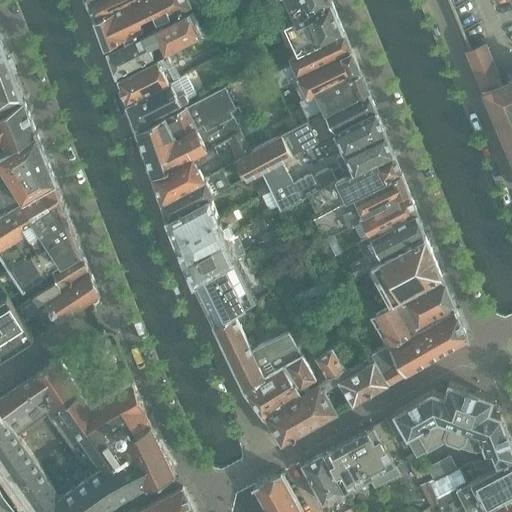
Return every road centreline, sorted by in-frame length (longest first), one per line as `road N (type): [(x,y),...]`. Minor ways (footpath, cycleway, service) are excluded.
road 1 (residential): [(0,10),(108,291),(200,496)]
road 2 (residential): [(272,462),(185,284),(77,0)]
road 3 (residential): [(272,462),(485,344)]
